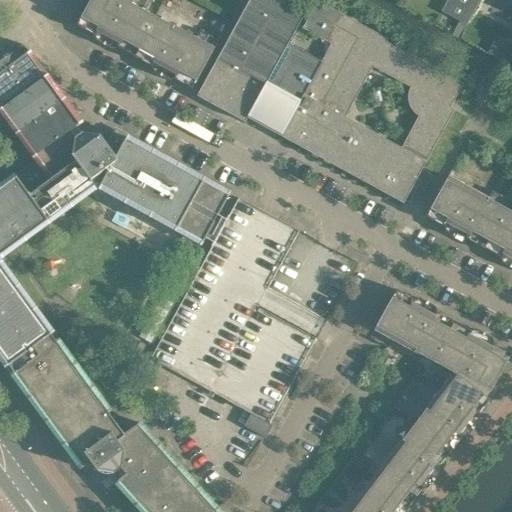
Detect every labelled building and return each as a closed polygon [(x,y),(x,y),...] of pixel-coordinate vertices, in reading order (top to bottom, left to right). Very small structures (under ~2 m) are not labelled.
[(90,0),(77,25),(96,35),(98,30),(108,36),(103,44),(105,45),(111,35),(121,40),(117,47),(152,66),(153,71),(160,75),(162,76),(168,66),(177,71),(174,78),(192,88),(219,40),(200,30),(196,38),(143,10),(148,0),(90,0)] [(288,43),(304,14),(277,0),(249,0),(226,44),(197,95),(245,122),(248,116),(260,122),(259,125),(269,130),(270,128),(282,134),(281,136),(403,203),(422,168),(425,164),(455,109),(451,107),(463,83),(386,41),(388,39),(318,0),(313,10),(303,28),(332,43),(322,61),(288,43)] [(447,0),(442,11),(467,24),(479,0),(447,0)] [(127,136),(125,139),(114,133),(107,145),(100,135),(82,132),(77,126),(82,123),(24,44),(0,61),(0,68),(2,71),(0,72),(0,108),(18,133),(38,161),(17,176),(50,221),(98,186),(202,244),(208,234),(212,237),(223,217),(218,215),(230,193),(127,136)] [(481,101),(485,103),(487,107),(497,101),(497,88),(487,83),(476,89),(476,101),(481,101)] [(0,186),(0,357),(7,366),(9,365),(14,371),(12,373),(13,374),(33,359),(29,355),(35,350),(32,346),(52,331),(0,259),(0,257),(50,221),(17,176),(16,175),(0,186)] [(492,190),(488,198),(448,176),(426,216),(444,226),(445,231),(454,236),(460,226),(469,231),(466,238),(501,257),(505,251),(511,254),(511,211),(506,209),(511,200),(492,190)] [(403,511),(422,487),(428,487),(434,479),(425,471),(432,462),(438,467),(462,436),(468,435),(474,427),(465,420),(471,411),(477,416),(490,399),(487,397),(499,376),(499,375),(511,353),(493,342),(489,349),(480,344),(478,342),(468,337),(472,331),(437,312),(436,306),(426,301),(421,311),(411,306),(415,299),(396,289),(374,329),(370,338),(388,348),(393,339),(445,368),(434,383),(442,389),(415,423),(407,417),(394,434),(402,440),(375,475),(367,469),(366,471),(356,484),(354,486),(362,492),(346,511),(403,511)] [(116,482),(143,511),(221,511),(218,509),(139,422),(124,433),(108,412),(111,411),(58,339),(56,341),(51,334),(53,332),(52,331),(32,346),(35,350),(29,355),(33,359),(13,374),(81,468),(91,461),(97,470),(115,473),(120,478),(116,482)] [(414,380),(402,396),(411,403),(423,387),(414,380)] [(266,438),(273,425),(270,423),(251,413),(244,425),(266,438)] [(342,473),(356,484),(366,471),(352,461),(342,473)]
